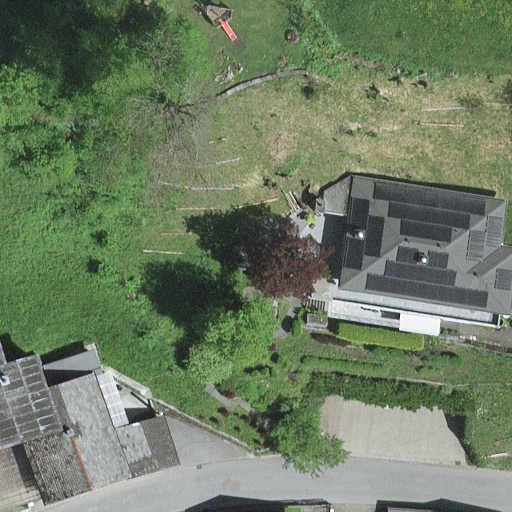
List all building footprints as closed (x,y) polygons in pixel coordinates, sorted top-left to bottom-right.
[(363,188),(364,184),(350,182),(272,270),(305,299),(494,328),(505,257),(488,254),(495,209),(387,192),(378,185),(363,188)] [(40,369),(36,355),(2,365),(4,378),(0,378),(0,445),(25,438),(44,500),(167,461),(155,421),(106,436),(104,430),(88,382),(46,390),(40,369)] [(99,379),(92,355),(40,369),(46,390),(88,382),(99,379)] [(104,430),(122,424),(106,376),(99,379),(88,382),(104,430)] [(0,511),(16,511),(44,500),(25,438),(0,445),(0,511)]
